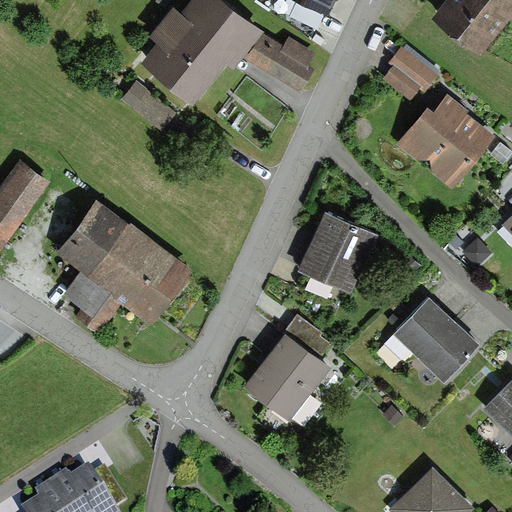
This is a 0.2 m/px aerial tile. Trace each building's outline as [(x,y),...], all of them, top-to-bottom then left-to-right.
[(263,29),(226,0),(188,0),(181,10),(172,4),(148,33),(155,41),(140,59),(191,101),(225,62),(230,67),(260,32),(263,29)] [(302,0),(325,11),(330,0),(302,0)] [(511,0),(451,0),(437,18),(480,51),(511,9),(511,0)] [(243,56),(299,92),(304,85),(308,88),(313,80),(309,78),(314,69),(308,66),(315,54),(288,37),(283,44),(260,32),(243,56)] [(413,100),(435,71),(403,47),(381,76),(413,100)] [(122,100),(161,129),(174,113),(136,83),(122,100)] [(450,180),(486,137),(444,101),(408,144),(450,180)] [(0,240),(3,243),(49,180),(19,159),(0,185),(0,240)] [(190,267),(95,199),(55,254),(83,274),(59,306),(97,332),(120,302),(151,323),(190,267)] [(511,216),(503,226),(511,234),(511,216)] [(324,217),(301,267),(347,287),(369,237),(324,217)] [(445,377),(474,344),(423,299),(394,332),(445,377)] [(296,314),(247,381),(286,409),(320,364),(315,360),(327,343),(318,337),(321,333),(296,314)] [(511,381),(489,404),(511,426),(511,381)] [(463,511),(468,508),(433,472),(395,509),(397,511),(463,511)] [(50,487),(66,511),(111,511),(87,475),(70,486),(64,477),(50,487)] [(66,511),(50,487),(38,495),(42,501),(26,511),(66,511)]
